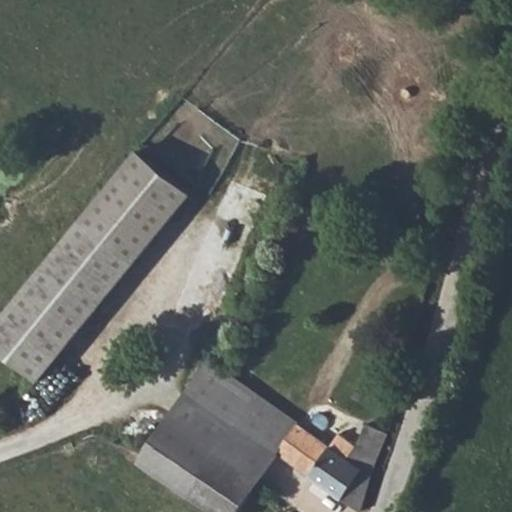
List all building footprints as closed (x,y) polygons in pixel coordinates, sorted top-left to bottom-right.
[(0,322),(0,343),(42,378),(190,195),(137,153),(0,322)] [(231,209),(255,221),(267,196),(243,185),(231,209)] [(270,444),(243,424),(265,394),(213,357),(143,459),(194,493),(220,511),(243,511),(286,455),(270,444)] [(265,394),(243,424),(270,444),(291,414),(265,394)] [(365,511),(366,511),(393,435),(371,425),(362,445),(353,460),(338,449),(291,414),(270,444),(286,455),(365,511)] [(353,460),(362,445),(348,434),(338,449),(353,460)]
